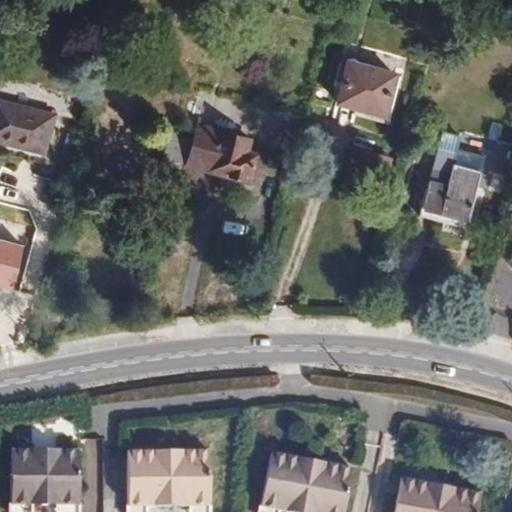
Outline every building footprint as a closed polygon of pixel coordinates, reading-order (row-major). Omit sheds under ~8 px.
[(343,80),(349,57),(340,55),(335,77),(343,80)] [(384,112),(396,70),(349,57),(343,80),(337,100),(355,104),(384,112)] [(0,95),(0,138),(43,150),(53,110),(0,95)] [(387,121),(390,113),(384,112),(355,104),(353,112),(387,121)] [(215,126),(219,114),(204,109),(200,122),(215,126)] [(249,179),(258,150),(248,148),(251,136),(215,126),(200,122),(198,122),(193,135),(186,162),(249,179)] [(186,162),(193,135),(183,132),(181,139),(167,135),(160,161),(172,165),(174,159),(186,162)] [(467,218),(484,153),(458,147),(447,182),(430,178),(422,206),(467,218)] [(262,183),(270,154),(258,150),(249,179),(262,183)] [(339,426),(334,456),(349,459),(355,428),(339,426)] [(77,504),(78,448),(56,448),(55,462),(31,462),(31,447),(11,447),(10,502),(30,502),(30,495),(35,495),(36,497),(37,500),(39,501),(43,502),(46,502),(49,500),(52,498),(53,496),(56,496),(56,503),(77,504)] [(55,462),(56,448),(31,447),(31,462),(55,462)] [(208,505),(208,448),(180,449),(180,458),(158,458),(158,448),(127,448),(127,505),(145,505),(155,505),(155,497),(180,497),(180,505),(190,505),(208,505)] [(180,458),(180,449),(158,448),(158,458),(180,458)] [(341,511),(350,467),(324,462),(322,470),(301,465),(303,458),(270,451),(259,506),(279,510),(286,511),(341,511)] [(322,470),(324,462),(303,458),(301,465),(322,470)] [(474,511),(479,492),(452,487),(451,494),(430,490),(431,483),(400,476),(392,511),(474,511)] [(451,494),(452,487),(431,483),(430,490),(451,494)] [(180,505),(180,497),(155,497),(155,505),(180,505)] [(29,511),(30,502),(10,502),(9,511),(29,511)] [(76,511),(77,504),(56,503),(55,511),(76,511)]
